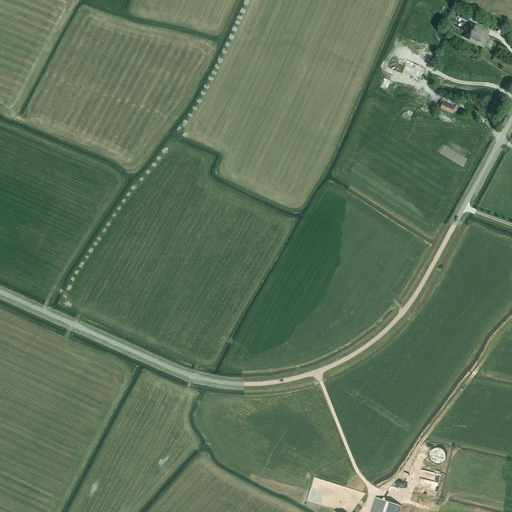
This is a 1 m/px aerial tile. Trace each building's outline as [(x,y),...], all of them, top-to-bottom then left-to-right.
[(463,37),(483,47),(489,36),(488,35),(490,31),(471,22),(463,37)] [(402,76),(421,83),(427,68),(408,61),(402,76)] [(407,84),(401,99),(427,109),(432,94),(407,84)] [(440,104),(442,105),(441,108),(453,114),(454,111),(456,112),(458,108),(456,107),(455,108),(443,103),(444,102),(441,100),(440,104)] [(448,453),(435,447),(429,460),(442,466),(448,453)] [(397,511),(399,506),(376,498),(370,511),(397,511)]
